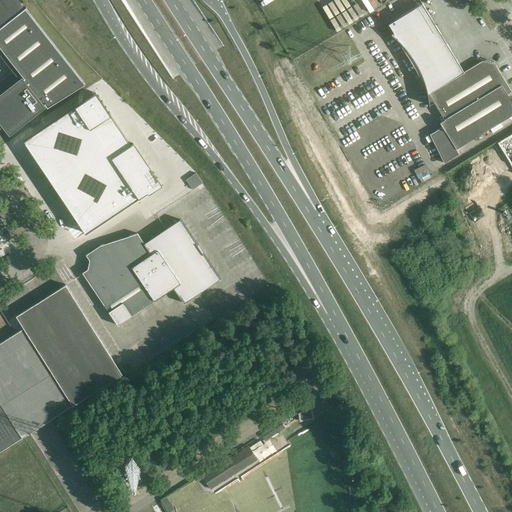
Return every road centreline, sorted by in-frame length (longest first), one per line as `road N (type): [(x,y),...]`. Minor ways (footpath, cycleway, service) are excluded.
road 1 (primary): [(99,0),(165,100),(333,314)]
road 2 (primary): [(145,0),(333,314)]
road 3 (primary): [(478,511),(310,213)]
road 4 (primary): [(310,213),(173,0)]
road 5 (primary): [(310,213),(271,111),(214,0)]
road 6 (unclassified): [(132,511),(321,390)]
road 7 (primary): [(333,314),(438,511)]
road 8 (unclassified): [(0,179),(36,248),(0,278)]
